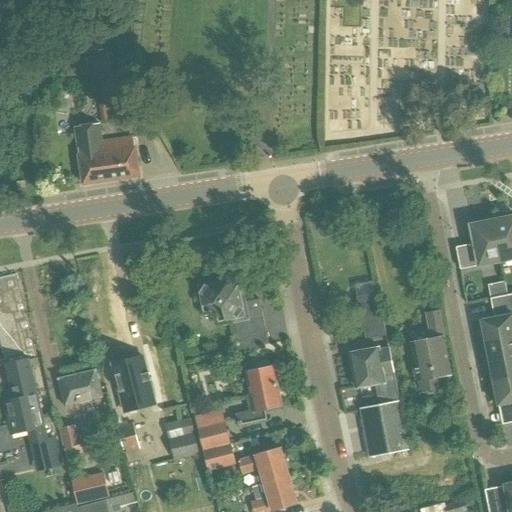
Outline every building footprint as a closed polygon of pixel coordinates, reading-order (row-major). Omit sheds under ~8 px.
[(104,50),(103,39),(101,19),(77,22),(77,30),(66,31),(68,50),(80,49),(80,53),(104,50)] [(103,140),(101,124),(74,127),(78,153),(79,153),(83,184),(139,176),(133,136),(103,140)] [(511,217),(494,221),(502,261),(511,259),(511,217)] [(461,270),(502,261),(494,221),(471,226),(474,244),(456,247),(461,270)] [(0,366),(6,365),(29,360),(36,358),(16,274),(0,277),(0,343),(4,358),(0,359),(0,366)] [(240,291),(237,278),(198,286),(203,313),(210,312),(217,316),(218,323),(232,320),(235,337),(224,354),(269,344),(259,299),(246,302),(244,290),(240,291)] [(366,340),(386,335),(377,293),(357,297),(366,340)] [(495,318),(481,320),(485,342),(511,336),(511,294),(491,299),(495,318)] [(419,393),(443,388),(441,377),(451,376),(444,337),(446,337),(441,310),(425,313),(430,339),(411,342),(415,364),(412,368),(413,377),(418,380),(418,382),(417,382),(419,393)] [(511,336),(485,342),(489,363),(511,358),(511,336)] [(379,405),(399,402),(397,392),(396,393),(394,380),(385,381),(384,376),(395,374),(390,347),(379,349),(379,348),(350,353),(356,388),(375,385),(379,405)] [(124,412),(155,404),(143,357),(112,365),(124,412)] [(511,358),(489,363),(493,384),(511,380),(511,358)] [(29,360),(6,365),(14,401),(4,403),(11,434),(26,430),(36,472),(64,466),(57,437),(49,438),(46,426),(44,426),(29,360)] [(238,426),(268,420),(266,409),(282,406),(274,367),(246,373),(251,395),(246,396),(249,411),(236,414),(238,426)] [(65,408),(78,405),(104,398),(97,369),(58,379),(65,408)] [(511,380),(493,384),(498,406),(511,404),(511,405),(511,380)] [(399,402),(379,405),(360,409),(370,457),(408,450),(399,402)] [(203,452),(232,445),(222,410),(195,416),(203,452)] [(50,412),(42,414),(43,422),(52,420),(50,412)] [(121,417),(115,418),(124,453),(125,452),(128,463),(142,460),(140,449),(141,448),(134,423),(128,424),(127,421),(123,422),(121,417)] [(174,461),(200,454),(191,418),(178,421),(182,436),(169,439),(174,461)] [(445,443),(465,435),(459,418),(438,426),(445,443)] [(77,425),(59,429),(64,448),(66,458),(82,454),(79,445),(82,444),(77,425)] [(208,472),(237,465),(232,445),(203,452),(208,472)] [(263,484),(290,476),(281,448),(255,456),(238,460),(243,475),(259,470),(263,484)] [(78,506),(110,498),(104,472),(72,480),(78,506)] [(290,476),(263,484),(264,484),(252,487),(256,500),(251,502),(253,511),(271,511),(272,511),(298,503),(290,476)] [(489,511),(511,511),(511,483),(504,485),(506,499),(488,502),(489,511)] [(159,488),(144,491),(147,508),(162,505),(159,488)] [(108,511),(108,510),(136,503),(133,492),(106,499),(106,500),(78,507),(77,503),(43,511),(108,511)]
